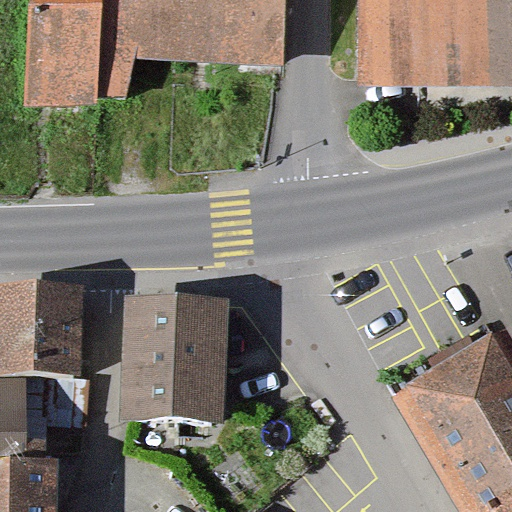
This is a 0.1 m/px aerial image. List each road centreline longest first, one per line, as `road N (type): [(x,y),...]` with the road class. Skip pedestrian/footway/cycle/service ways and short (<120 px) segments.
road 1 (residential): [(417,511),(314,329),(309,211)]
road 2 (residential): [(83,511),(116,235)]
road 3 (residential): [(309,211),(310,0)]
road 4 (secondary): [(309,211),(511,173)]
road 5 (secondary): [(116,235),(230,227),(309,211)]
